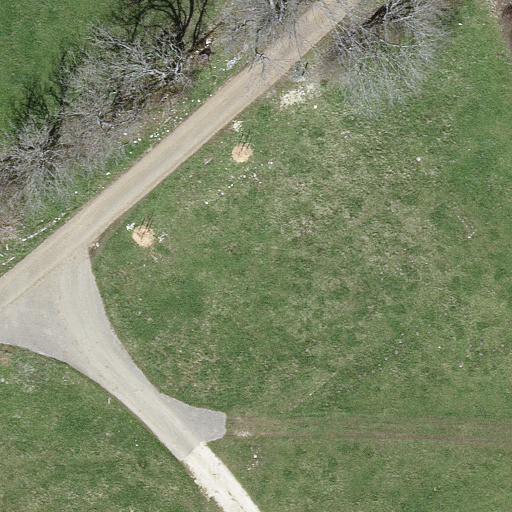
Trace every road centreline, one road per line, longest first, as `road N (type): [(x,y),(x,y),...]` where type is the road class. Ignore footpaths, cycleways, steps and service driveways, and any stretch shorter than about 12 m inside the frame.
road 1 (track): [(0,301),(346,0)]
road 2 (track): [(183,427),(511,439)]
road 3 (track): [(19,285),(183,427),(247,511)]
